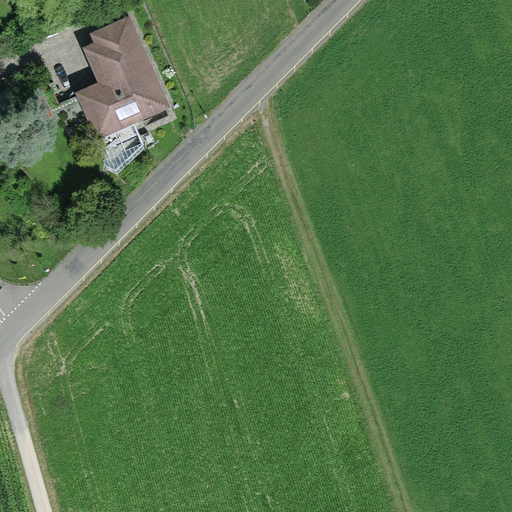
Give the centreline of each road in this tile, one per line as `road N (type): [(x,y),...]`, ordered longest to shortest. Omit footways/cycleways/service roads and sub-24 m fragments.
road 1 (residential): [(341,0),(16,332)]
road 2 (track): [(256,89),(403,511)]
road 3 (track): [(43,511),(0,365)]
